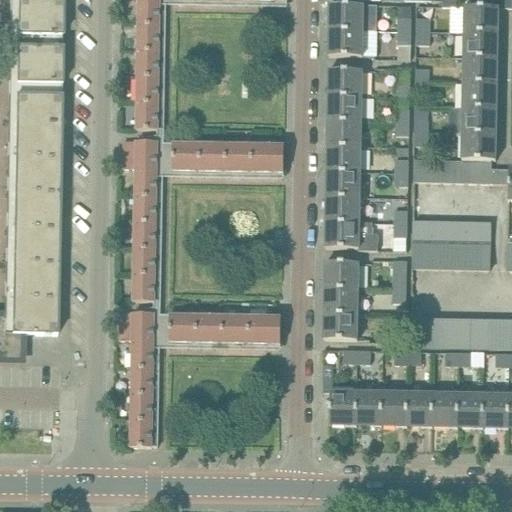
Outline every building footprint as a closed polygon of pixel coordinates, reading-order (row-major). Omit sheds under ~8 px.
[(442,0),(443,3),(442,9),(456,9),(456,0),(442,0)] [(30,4),(17,6),(16,38),(61,38),(62,2),(30,1),(30,4)] [(138,4),(137,35),(165,36),(165,4),(138,4)] [(329,7),(329,33),(363,33),(376,33),(377,7),(341,7),(329,7)] [(464,9),(464,35),(498,35),(498,9),(464,9)] [(398,34),(411,34),(411,20),(398,20),(398,34)] [(429,21),(416,21),(416,34),(429,34),(429,21)] [(362,59),(363,33),(329,33),(328,58),(362,59)] [(411,47),(411,34),(398,34),(398,47),(411,47)] [(429,34),(416,34),(416,47),(429,47),(429,34)] [(137,35),(137,67),(164,67),(165,36),(137,35)] [(464,35),(463,60),(497,61),(498,35),(464,35)] [(29,52),(16,54),(16,86),(61,87),(61,50),(29,50),(29,52)] [(463,60),(463,85),(497,86),(497,61),(463,60)] [(137,67),(136,98),(164,99),(164,67),(137,67)] [(415,71),(415,84),(428,85),(428,72),(415,71)] [(328,72),(328,98),(362,99),(362,73),(328,72)] [(428,85),(415,84),(415,98),(428,98),(428,85)] [(463,85),(462,111),(496,111),(497,86),(463,85)] [(397,99),(410,100),(410,86),(397,86),(397,99)] [(11,336),(56,337),(61,99),(16,98),(11,336)] [(163,131),(164,99),(136,98),(136,132),(158,132),(158,131),(163,131)] [(361,124),(362,99),(328,98),(327,123),(361,124)] [(396,125),(409,125),(410,112),(397,111),(396,125)] [(462,111),(462,136),(496,137),(496,111),(462,111)] [(427,122),(414,122),(414,135),(427,135),(427,122)] [(361,149),(361,124),(327,123),(327,149),(361,149)] [(396,138),(409,138),(409,125),(396,125),(396,138)] [(427,135),(414,135),(414,148),(427,149),(427,135)] [(479,162),(492,163),(495,163),(496,137),(462,136),(461,162),(466,162),(479,162)] [(123,171),(135,172),(135,175),(162,176),(163,145),(158,145),(158,139),(135,139),(135,144),(123,144),(123,171)] [(283,175),(284,148),(173,146),(172,173),(283,175)] [(327,149),(326,174),(360,175),(361,149),(327,149)] [(395,175),(408,176),(408,162),(395,162),(395,175)] [(465,186),(466,162),(461,162),(461,164),(453,164),(453,186),(465,186)] [(479,162),(466,162),(465,186),(478,187),(479,162)] [(491,171),(492,163),(479,162),(478,187),(509,187),(509,172),(491,171)] [(427,163),(415,163),(414,185),(427,186),(427,163)] [(440,163),(427,163),(427,186),(440,186),(440,163)] [(453,164),(440,163),(440,186),(453,186),(453,164)] [(360,200),(360,175),(326,174),(326,199),(360,200)] [(135,175),(134,207),(162,207),(162,176),(135,175)] [(395,189),(408,189),(408,176),(395,175),(395,189)] [(326,199),(325,225),(359,225),(360,200),(326,199)] [(162,207),(134,207),(134,239),(161,239),(162,207)] [(394,226),(407,226),(407,213),(394,213),(394,226)] [(426,224),(414,223),(413,247),(426,247),(426,224)] [(426,224),(426,247),(439,247),(439,224),(426,224)] [(439,224),(439,247),(452,248),(452,224),(439,224)] [(452,224),(452,248),(464,248),(465,224),(452,224)] [(464,248),(474,248),(477,248),(478,225),(465,224),(464,248)] [(325,225),(325,251),(358,251),(358,253),(367,253),(378,253),(378,236),(372,236),(372,226),(359,225),(325,225)] [(478,225),(477,248),(490,248),(491,225),(478,225)] [(394,239),(407,240),(407,226),(394,226),(394,239)] [(133,270),(161,270),(161,239),(134,239),(133,270)] [(426,247),(413,247),(412,271),(425,271),(426,247)] [(438,271),(439,247),(426,247),(425,271),(438,271)] [(452,248),(439,247),(438,271),(451,271),(452,248)] [(464,272),(464,248),(452,248),(451,271),(464,272)] [(477,248),(474,248),(464,248),(464,272),(477,272),(477,248)] [(477,248),(477,272),(490,272),(490,248),(477,248)] [(406,263),(393,263),(393,292),(406,292),(406,263)] [(325,265),(324,291),(358,291),(359,265),(325,265)] [(133,270),(132,304),(154,304),(154,303),(160,303),(161,270),(133,270)] [(357,317),(358,291),(324,291),(324,316),(357,317)] [(406,292),(393,292),(393,305),(406,306),(406,292)] [(132,343),(131,349),(159,350),(160,317),(154,317),(154,311),(132,310),(132,316),(120,315),(119,343),(132,343)] [(323,342),(357,343),(357,317),(324,316),(323,342)] [(281,320),(170,317),(169,345),(280,347),(281,320)] [(405,331),(405,317),(392,317),(392,331),(405,331)] [(425,323),(411,323),(411,349),(424,349),(425,323)] [(424,349),(437,349),(438,323),(425,323),(424,349)] [(451,323),(438,323),(437,349),(451,349),(451,323)] [(451,349),(464,350),(464,324),(451,323),(451,349)] [(478,324),(464,324),(464,350),(477,350),(478,324)] [(477,350),(490,350),(491,324),(478,324),(477,350)] [(504,324),(491,324),(490,350),(503,350),(504,324)] [(503,350),(511,350),(511,324),(504,324),(503,350)] [(131,383),(158,383),(159,350),(131,349),(131,383)] [(357,353),(344,353),(344,366),(357,366),(357,353)] [(357,353),(357,366),(370,366),(370,353),(357,353)] [(408,354),(395,354),(394,367),(407,367),(408,354)] [(408,354),(407,367),(421,367),(421,354),(408,354)] [(458,355),(445,355),(445,368),(458,368),(458,355)] [(458,355),(458,368),(471,368),(472,355),(458,355)] [(508,356),(496,355),(496,368),(508,369),(508,356)] [(158,416),(158,383),(131,383),(130,416),(158,416)] [(330,394),(330,395),(329,428),(355,428),(356,394),(330,394)] [(381,395),(356,394),(355,428),(381,429),(381,395)] [(381,429),(406,429),(407,395),(381,395),(381,429)] [(432,396),(407,395),(406,429),(431,430),(432,396)] [(431,430),(457,430),(457,396),(432,396),(431,430)] [(482,397),(457,396),(457,430),(482,431),(482,397)] [(482,431),(507,431),(508,397),(482,397),(482,431)] [(130,449),(152,450),(152,449),(157,449),(158,416),(130,416),(130,449)]
